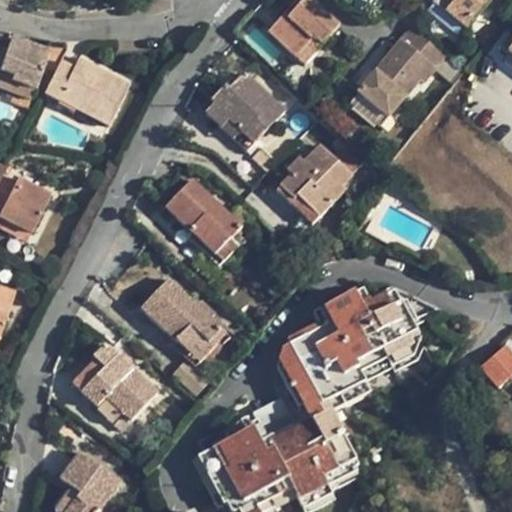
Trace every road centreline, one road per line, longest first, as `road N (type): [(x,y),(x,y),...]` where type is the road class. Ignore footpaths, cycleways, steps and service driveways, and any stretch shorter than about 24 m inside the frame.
road 1 (residential): [(16,511),(28,450),(26,375),(182,70),(243,0)]
road 2 (residential): [(0,20),(168,23),(238,0)]
